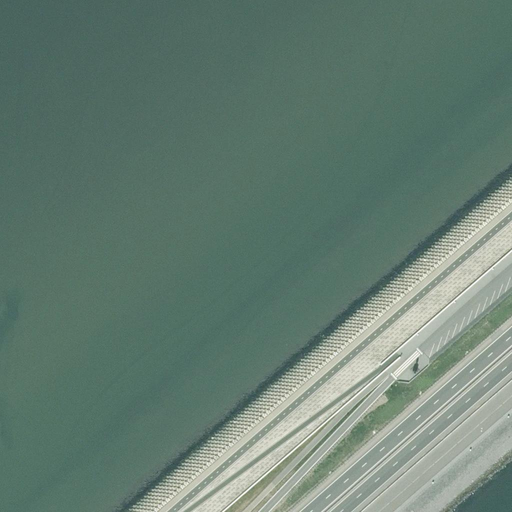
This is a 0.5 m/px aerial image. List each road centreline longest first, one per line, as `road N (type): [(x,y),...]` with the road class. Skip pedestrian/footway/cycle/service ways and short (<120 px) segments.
road 1 (motorway): [(511,336),(311,511)]
road 2 (motorway): [(341,511),(511,363)]
road 3 (motorway): [(391,376),(263,511)]
